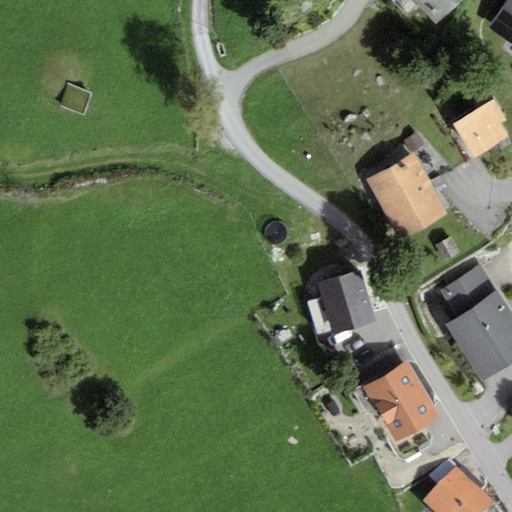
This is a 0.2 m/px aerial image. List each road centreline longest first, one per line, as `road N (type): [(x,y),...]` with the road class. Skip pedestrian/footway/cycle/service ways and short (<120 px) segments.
road 1 (residential): [(511,501),(364,244),(242,139),(229,88)]
road 2 (residential): [(357,0),(324,37),(229,88)]
